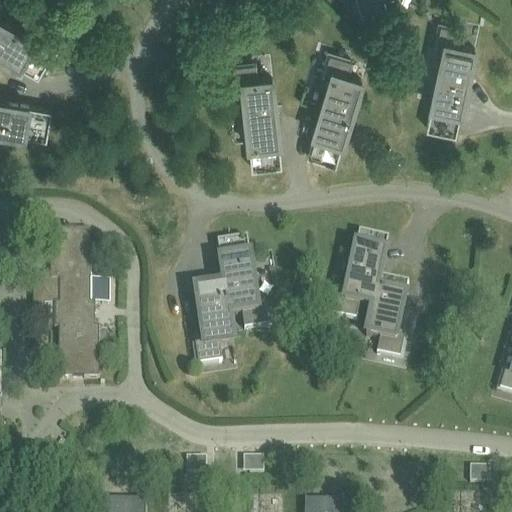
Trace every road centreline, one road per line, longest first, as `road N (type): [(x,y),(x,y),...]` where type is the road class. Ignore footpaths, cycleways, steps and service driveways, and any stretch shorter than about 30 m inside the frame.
road 1 (residential): [(511,215),(406,191),(250,205),(188,189),(154,157),(136,88),(146,32),(170,0)]
road 2 (residential): [(126,395),(202,434),(412,438),(511,450)]
road 3 (residential): [(126,395),(135,379),(133,262),(123,240),(80,206),(0,204)]
